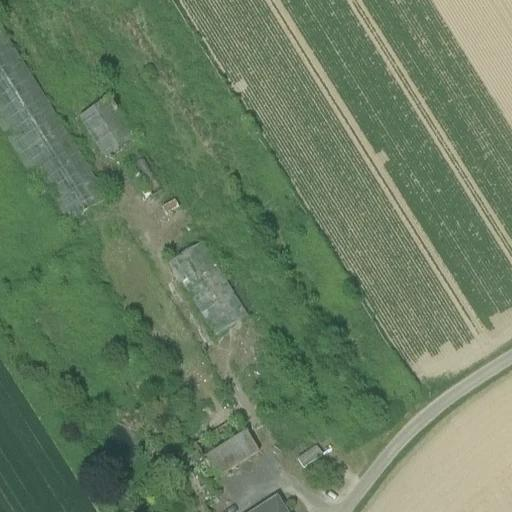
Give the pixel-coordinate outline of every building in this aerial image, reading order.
[(114,209),(0,25),(0,128),(68,238),(114,209)] [(110,104),(79,123),(105,164),(135,145),(110,104)] [(168,190),(146,154),(131,163),(154,199),(168,190)] [(247,318),(202,247),(170,267),(214,338),(247,318)] [(231,422),(197,444),(206,458),(240,436),(231,422)] [(206,458),(203,460),(216,480),(257,454),(244,434),(240,436),(206,458)] [(314,449),(298,462),(305,470),(320,457),(314,449)] [(282,511),(276,502),(259,511),(282,511)]
